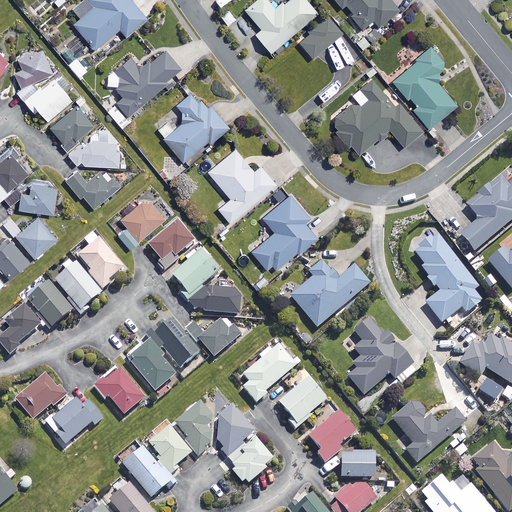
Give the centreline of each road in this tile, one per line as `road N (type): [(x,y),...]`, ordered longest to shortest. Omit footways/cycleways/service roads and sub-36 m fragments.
road 1 (residential): [(186,0),(318,168),(346,189),(413,189),(511,113)]
road 2 (residential): [(184,317),(146,287),(77,337),(0,370)]
road 3 (residential): [(262,415),(297,467),(285,489),(245,511)]
